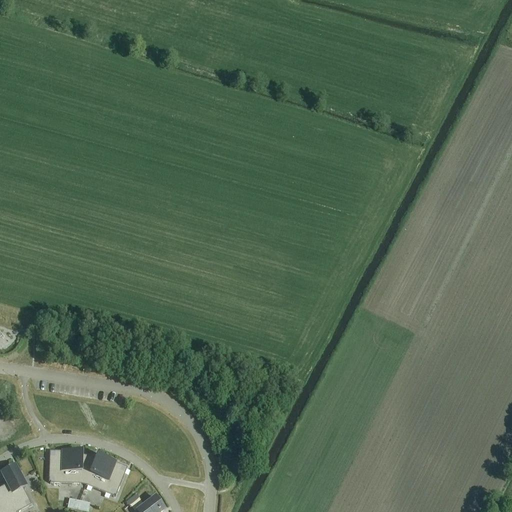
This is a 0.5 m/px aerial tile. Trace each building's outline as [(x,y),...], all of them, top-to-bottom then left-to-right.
[(80,485),(83,486),(89,459),(81,457),(81,454),(50,453),(49,483),(50,483),(50,484),(80,485)] [(97,460),(89,459),(83,486),(84,486),(86,487),(113,498),(114,496),(115,497),(125,471),(126,469),(98,458),(97,460)] [(0,489),(0,500),(13,511),(21,511),(31,507),(22,490),(26,488),(15,468),(1,475),(7,486),(0,489)] [(163,511),(164,511),(155,499),(137,511),(163,511)] [(0,511),(13,511),(0,500),(0,511)] [(68,509),(78,511),(79,503),(70,501),(68,509)] [(79,503),(78,511),(83,511),(87,511),(89,506),(79,503)]
